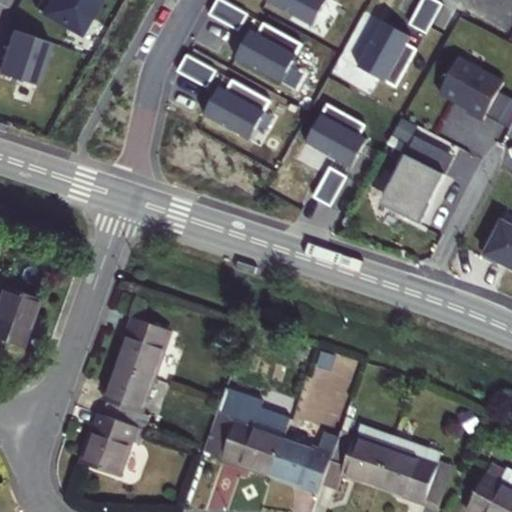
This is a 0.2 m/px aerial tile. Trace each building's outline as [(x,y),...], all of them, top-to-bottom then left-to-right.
[(35,0),(33,5),(76,30),(93,0),(35,0)] [(221,0),(213,0),(206,14),(235,30),(245,13),(221,0)] [(263,0),(309,26),(323,0),(263,0)] [(439,0),(420,0),(409,22),(426,32),(442,1),(439,0)] [(411,34),(382,19),(357,65),(397,86),(418,47),(407,42),(411,34)] [(248,28),(232,57),(278,82),(299,43),(261,22),(255,32),(248,28)] [(48,39),(10,27),(0,57),(0,70),(34,82),(48,39)] [(457,52),(438,88),(467,104),(466,106),(482,115),(484,110),(497,86),(503,77),(457,52)] [(184,54),(174,71),(204,87),(213,70),(184,54)] [(216,85),(200,114),(246,139),(267,100),(229,79),(223,89),(216,85)] [(497,86),(484,110),(496,117),(510,93),(497,86)] [(511,94),(510,93),(496,117),(507,123),(511,114),(511,94)] [(326,99),(303,138),(349,165),(365,136),(358,132),(364,122),(326,99)] [(413,130),(404,148),(443,169),(453,151),(413,130)] [(404,148),(383,188),(387,203),(418,218),(443,169),(404,148)] [(309,193),(326,202),(343,173),(326,163),(309,193)] [(511,224),(498,218),(480,253),(495,261),(496,259),(511,266),(511,224)] [(41,291),(0,277),(0,333),(24,341),(41,291)] [(169,328),(130,314),(114,364),(152,378),(169,328)] [(140,414),(152,378),(114,364),(102,400),(109,403),(105,415),(131,424),(135,413),(140,414)] [(246,416),(216,406),(201,449),(268,473),(281,438),(244,425),(246,416)] [(137,426),(131,424),(105,415),(97,412),(81,461),(121,476),(137,426)] [(340,428),(337,436),(319,487),(331,492),(337,472),(373,486),(393,430),(357,418),(352,432),(340,428)] [(441,447),(393,430),(373,486),(431,507),(445,465),(434,461),(441,447)] [(313,449),(281,438),(268,473),(317,492),(319,487),(337,436),(321,431),(313,449)] [(490,472),(477,467),(460,511),(511,511),(511,471),(493,465),(490,472)]
